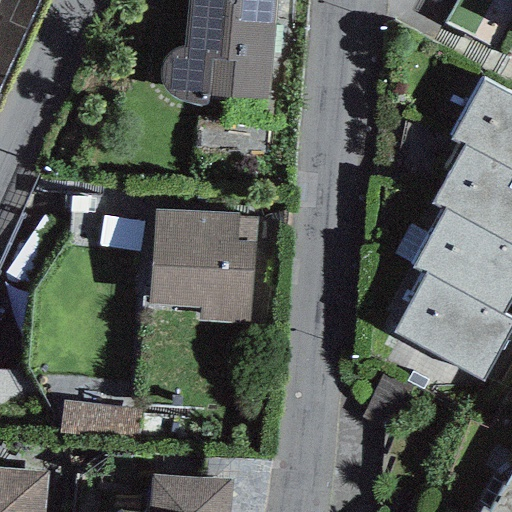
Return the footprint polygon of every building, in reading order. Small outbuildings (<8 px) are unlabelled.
[(276,0),(186,0),(183,45),(174,46),(168,49),(162,55),(159,61),(158,70),(159,79),(162,86),(167,93),(175,98),(185,101),(204,105),(205,91),(267,97),(276,0)] [(511,93),(482,77),(451,136),(462,142),(511,168),(511,93)] [(511,242),(511,168),(462,142),(431,199),(441,204),(511,242)] [(423,271),(503,312),(511,294),(511,242),(441,204),(410,264),(423,271)] [(255,214),(156,208),(150,303),(199,307),(198,321),(248,324),(255,214)] [(482,376),(511,319),(511,317),(503,312),(423,271),(392,329),(482,376)] [(511,511),(511,467),(488,510),(483,507),(480,511),(511,511)] [(41,511),(45,472),(0,468),(0,511),(41,511)] [(149,472),(146,511),(162,511),(228,511),(230,478),(149,472)]
